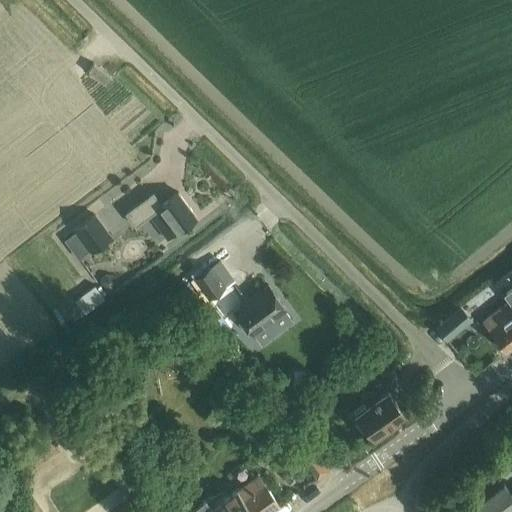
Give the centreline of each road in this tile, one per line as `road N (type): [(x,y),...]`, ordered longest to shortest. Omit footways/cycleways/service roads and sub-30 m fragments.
road 1 (unclassified): [(470,390),(70,0)]
road 2 (tertiary): [(308,511),(470,390)]
road 3 (unclassified): [(412,510),(426,467),(511,386)]
